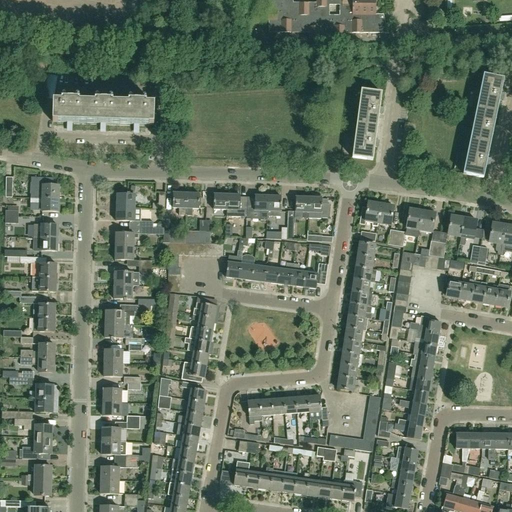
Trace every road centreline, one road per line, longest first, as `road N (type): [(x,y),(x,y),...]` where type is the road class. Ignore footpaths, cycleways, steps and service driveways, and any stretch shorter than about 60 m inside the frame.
road 1 (residential): [(76,511),(87,170)]
road 2 (residential): [(205,495),(227,379),(319,368)]
road 3 (residential): [(160,139),(162,92),(48,89),(42,135)]
road 4 (residential): [(350,182),(158,172)]
road 5 (residential): [(382,184),(398,0)]
road 6 (residential): [(417,511),(442,406),(511,409)]
road 7 (residential): [(332,297),(194,281)]
